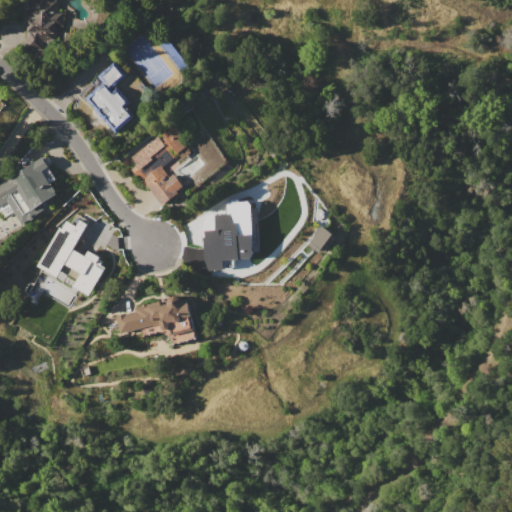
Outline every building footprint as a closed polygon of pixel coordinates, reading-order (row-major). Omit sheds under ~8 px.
[(58,0),(58,11),(65,11),(64,26),(57,25),(57,41),(43,40),(43,49),(24,48),(25,32),(27,32),(28,18),(30,18),(30,13),(28,13),(28,0),(58,0)] [(85,97),(103,81),(97,75),(114,60),(126,75),(112,87),(114,89),(117,86),(131,102),(127,106),(136,115),(117,132),(85,97)] [(130,156),(157,135),(158,137),(177,123),(183,130),(180,133),(188,144),(186,146),(186,147),(187,146),(189,149),(188,149),(190,152),(181,159),(172,147),(168,150),(174,156),(159,168),(166,178),(173,173),(183,186),(176,191),(178,193),(163,205),(133,167),(137,164),(130,156)] [(0,183),(43,156),(49,165),(47,166),(56,179),(51,182),(58,193),(46,201),(48,205),(43,208),(44,209),(38,213),(37,216),(32,220),(28,220),(21,224),(13,211),(5,217),(0,208),(0,183)] [(208,215),(226,214),(230,204),(229,201),(231,199),(238,199),(240,201),(240,202),(246,202),(249,206),(252,258),(234,259),(235,267),(224,268),(224,269),(208,270),(204,261),(202,226),(208,215)] [(38,268),(73,284),(72,286),(90,294),(103,265),(97,263),(100,256),(87,250),(84,255),(73,250),(85,223),(77,219),(74,225),(61,219),(38,268)] [(323,228),(331,233),(318,250),(310,244),(323,228)] [(116,315),(126,313),(135,311),(134,307),(141,305),(140,304),(149,302),(150,306),(160,303),(161,305),(167,303),(167,301),(169,297),(175,295),(180,297),(181,299),(186,298),(196,339),(173,345),(171,338),(165,340),(163,330),(145,334),(143,328),(120,333),(116,315)]
